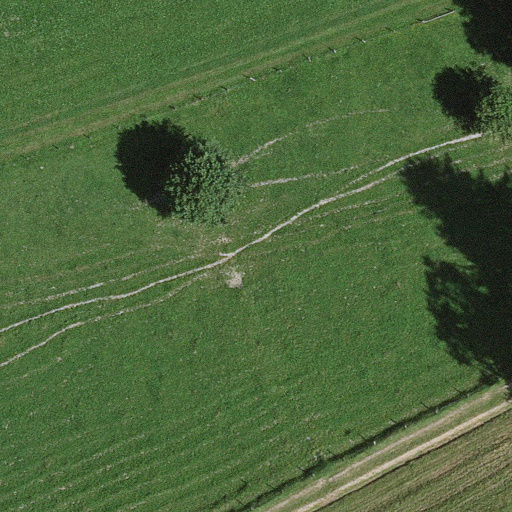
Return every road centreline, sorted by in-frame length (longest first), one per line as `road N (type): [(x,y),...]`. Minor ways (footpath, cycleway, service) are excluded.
road 1 (track): [(0,149),(258,64),(418,0)]
road 2 (track): [(312,511),(511,407)]
